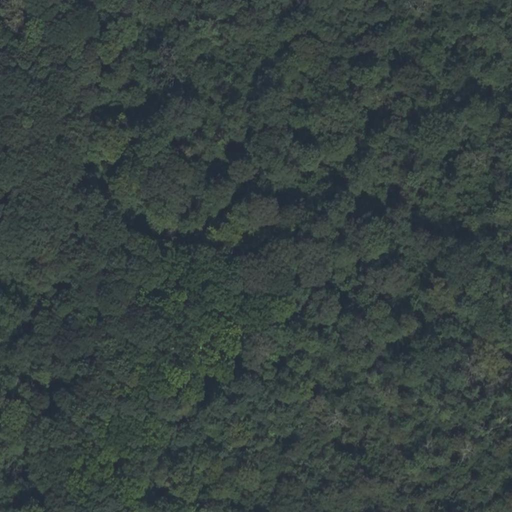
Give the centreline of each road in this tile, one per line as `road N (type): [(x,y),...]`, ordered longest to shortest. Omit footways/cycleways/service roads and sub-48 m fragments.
road 1 (unknown): [(511,4),(413,73),(286,117),(197,124),(123,147),(77,172)]
road 2 (track): [(73,209),(97,191),(402,112),(511,49)]
road 3 (track): [(73,209),(39,511)]
road 4 (track): [(77,172),(93,0)]
